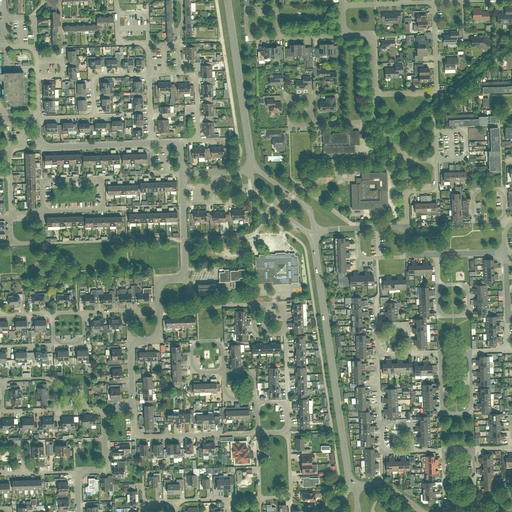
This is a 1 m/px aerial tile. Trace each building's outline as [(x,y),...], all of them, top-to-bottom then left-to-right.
[(57,0),(56,0),(55,0),(43,0),(46,2),(50,7),(50,16),(51,16),(51,23),(50,24),(51,32),(51,35),(49,35),(50,37),(51,37),(52,40),(51,40),(51,44),(57,44),(57,42),(58,42),(58,40),(57,40),(57,32),(58,32),(58,29),(57,29),(57,26),(61,25),(61,23),(60,23),(59,15),(60,15),(60,13),(56,13),(56,4),(58,1),(57,0)] [(171,8),(171,4),(172,4),(172,2),(171,2),(170,0),(169,0),(164,0),(164,5),(165,5),(165,8),(163,8),(163,9),(171,8)] [(184,10),(185,10),(185,12),(192,11),(191,7),(191,4),(192,4),(192,3),(185,3),(185,7),(184,7),(184,10)] [(506,28),(506,24),(511,23),(511,7),(505,7),(505,8),(505,13),(498,14),(499,15),(497,15),(497,23),(502,23),(502,24),(502,28),(506,28)] [(172,12),(171,12),(171,8),(163,9),(165,9),(165,12),(165,17),(171,16),(171,14),(172,14),(172,12)] [(473,15),(473,19),(479,19),(479,20),(489,20),(489,12),(481,12),(481,8),(473,9),(473,15)] [(184,16),(185,16),(185,20),(193,19),(191,19),(191,16),(192,16),(192,11),(185,12),(185,14),(184,14),(184,16)] [(422,14),(421,14),(421,11),(413,11),(413,18),(416,18),(417,21),(418,21),(426,21),(426,14),(422,14)] [(386,13),(382,13),(382,18),(382,19),(382,20),(383,21),(384,22),(385,22),(386,22),(386,23),(391,23),(397,23),(397,21),(401,21),(400,12),(394,12),(394,14),(389,14),(389,12),(385,12),(386,13)] [(105,25),(106,25),(106,23),(109,23),(109,24),(114,24),(113,17),(111,17),(111,16),(109,16),(109,17),(105,17),(105,25)] [(172,18),(171,18),(171,16),(165,17),(165,21),(166,21),(166,24),(164,24),(164,25),(171,25),(171,21),(172,21),(172,18)] [(105,17),(101,18),(101,17),(99,17),(99,18),(97,18),(97,24),(101,24),(101,23),(104,23),(104,25),(105,25),(105,17)] [(185,26),(186,26),(186,28),(192,28),(192,23),(191,24),(191,20),(193,20),(193,19),(185,20),(186,24),(185,24),(185,26)] [(427,27),(427,21),(426,21),(418,21),(418,24),(414,25),(415,31),(418,31),(423,31),(423,28),(423,27),(427,27)] [(89,33),(90,33),(90,31),(93,31),(93,32),(97,32),(97,25),(95,25),(95,24),(93,24),(93,25),(89,25),(89,33)] [(68,25),(66,25),(66,26),(64,26),(64,33),(69,33),(69,32),(72,32),(72,34),(73,34),(72,26),(68,26),(68,25)] [(81,26),(78,26),(78,25),(76,25),(76,26),(72,26),(73,34),(74,34),(74,32),(77,32),(81,32),(81,26)] [(81,32),(85,32),(85,31),(88,31),(88,33),(89,33),(89,25),(85,26),(85,25),(83,25),(83,26),(81,26),(81,32)] [(173,28),(172,28),(171,25),(164,25),(164,26),(166,26),(166,29),(165,29),(165,33),(172,33),(172,31),(173,31),(173,28)] [(184,30),(184,32),(185,32),(185,36),(194,36),(194,35),(192,35),(192,33),(192,28),(186,28),(186,30),(184,30)] [(456,39),(457,39),(457,31),(450,31),(450,35),(444,35),(444,40),(445,39),(445,44),(447,44),(456,44),(456,43),(456,39)] [(174,35),(172,35),(172,33),(165,33),(165,38),(166,38),(166,40),(164,40),(164,41),(173,41),(173,37),(174,37),(174,35)] [(385,50),(386,50),(386,49),(389,49),(389,46),(394,46),(394,40),(396,40),(395,36),(388,37),(388,40),(381,40),(381,49),(382,49),(382,50),(383,50),(384,51),(385,50)] [(428,48),(427,48),(427,44),(428,44),(428,40),(425,40),(425,36),(416,36),(416,41),(418,41),(418,48),(428,48)] [(484,46),(486,48),(490,42),(483,37),(473,38),(473,47),(484,46)] [(196,53),(196,47),(201,47),(201,43),(188,44),(188,47),(186,47),(186,53),(196,53)] [(326,44),(320,45),(320,49),(315,49),(316,57),(322,57),(327,57),(327,54),(326,44)] [(338,56),(337,49),(334,49),(334,46),(333,46),(333,44),(326,44),(327,54),(331,54),(331,57),(338,56)] [(297,45),(290,45),(290,50),(286,51),(286,59),(292,59),(292,56),(298,55),(297,45)] [(304,45),(297,45),(298,55),(303,55),(303,58),(312,58),(312,50),(309,50),(304,50),(304,45)] [(264,60),(264,58),(271,58),(270,48),(267,48),(267,46),(260,47),(260,52),(258,52),(258,61),(264,60)] [(281,46),(274,46),(274,48),(270,48),(271,58),(277,58),(277,59),(282,59),(282,53),(281,53),(281,46)] [(76,51),(75,48),(69,48),(69,51),(68,51),(68,56),(76,56),(76,51)] [(417,55),(415,55),(415,60),(422,60),(422,55),(427,55),(427,52),(426,52),(426,48),(428,48),(418,48),(417,48),(417,55)] [(117,67),(120,67),(119,54),(119,52),(115,52),(116,56),(115,57),(115,59),(111,60),(112,68),(117,67)] [(123,54),(123,52),(119,52),(119,54),(120,67),(123,67),(123,69),(128,68),(128,60),(128,57),(124,58),(123,54)] [(186,53),(186,59),(188,59),(189,63),(201,62),(201,59),(197,59),(196,53),(186,53)] [(70,64),(76,64),(80,64),(80,60),(79,60),(79,56),(76,56),(68,56),(68,62),(70,62),(70,64)] [(87,57),(87,67),(90,67),(90,68),(95,68),(95,60),(90,60),(90,57),(87,57)] [(101,68),(101,66),(104,66),(103,57),(100,57),(100,60),(95,60),(95,68),(101,68)] [(106,66),(106,68),(112,68),(111,60),(111,57),(103,57),(104,66),(106,66)] [(128,68),(133,68),(133,67),(136,67),(136,60),(136,57),(128,57),(128,60),(128,68)] [(136,67),(136,68),(142,68),(142,66),(144,66),(144,57),(141,57),(141,60),(136,60),(136,67)] [(444,62),(445,69),(455,69),(455,64),(458,64),(458,58),(446,58),(447,62),(444,62)] [(214,62),(201,62),(204,62),(204,65),(202,66),(202,72),(212,71),(212,65),(214,65),(214,62)] [(68,73),(76,72),(79,72),(79,67),(76,67),(76,64),(70,64),(70,67),(68,67),(68,73)] [(403,73),(403,65),(402,65),(401,65),(400,64),(395,64),(395,69),(385,69),(385,77),(390,77),(390,78),(393,78),(393,77),(398,77),(398,74),(403,73)] [(414,72),(414,75),(419,75),(429,75),(429,68),(421,68),(421,64),(414,65),(414,72)] [(318,70),(318,77),(325,77),(325,81),(336,81),(336,72),(329,73),(329,69),(318,70)] [(202,72),(202,78),(203,78),(203,81),(215,81),(215,77),(212,77),(212,71),(202,72)] [(24,101),(24,79),(23,72),(4,73),(0,72),(0,81),(3,84),(4,84),(4,102),(12,102),(13,105),(13,106),(20,104),(20,103),(20,102),(24,101)] [(70,81),(77,81),(77,78),(76,72),(68,73),(69,78),(70,78),(70,81)] [(280,85),(279,81),(282,81),(282,75),(276,75),(276,78),(270,78),(270,85),(280,85)] [(419,78),(413,79),(413,86),(420,85),(420,81),(429,81),(429,75),(419,75),(419,78)] [(296,81),(296,89),(301,89),(307,88),(307,84),(311,84),(310,77),(303,77),(303,81),(296,81)] [(140,81),(140,78),(130,79),(130,82),(131,82),(131,87),(142,86),(142,81),(140,81)] [(102,88),(112,88),(112,87),(113,87),(114,86),(114,83),(113,82),(112,82),(112,79),(101,80),(101,83),(102,88)] [(86,89),(85,83),(84,83),(84,80),(77,81),(75,81),(75,89),(86,89)] [(55,81),(45,82),(44,82),(44,85),(44,90),(55,90),(55,85),(55,81)] [(203,81),(203,84),(202,84),(202,91),(213,90),(212,84),(215,84),(215,81),(203,81)] [(165,82),(159,83),(159,85),(155,85),(156,98),(159,97),(159,93),(165,92),(165,82)] [(165,92),(171,92),(174,91),(174,86),(174,84),(171,84),(171,82),(165,82),(165,92)] [(482,93),(488,93),(487,82),(479,82),(479,87),(482,87),(482,91),(482,93)] [(184,94),(190,94),(190,96),(194,96),(193,85),(190,85),(190,83),(184,84),(184,94)] [(184,84),(178,84),(178,86),(174,86),(174,91),(175,99),(178,99),(178,94),(184,94),(184,84)] [(141,92),(142,92),(142,86),(131,87),(131,92),(130,92),(130,95),(141,95),(141,92)] [(102,93),(103,93),(103,96),(110,96),(112,96),(112,95),(114,95),(114,93),(112,93),(112,88),(102,88),(102,93)] [(86,94),(86,89),(75,89),(75,97),(84,97),(84,94),(86,94)] [(44,90),(44,95),(46,95),(46,98),(55,98),(55,90),(44,90)] [(202,91),(203,97),(205,97),(205,100),(212,100),(212,96),(213,96),(213,90),(202,91)] [(142,97),(141,97),(141,95),(130,95),(130,98),(131,98),(131,103),(143,103),(142,97)] [(113,98),(112,96),(110,96),(103,96),(104,99),(102,99),(102,104),(113,104),(113,98)] [(84,100),(84,97),(75,97),(76,105),(86,105),(86,100),(84,100)] [(46,98),(46,101),(44,101),(45,106),(55,106),(55,98),(46,98)] [(335,101),(335,98),(326,98),(327,102),(320,102),(320,111),(333,110),(333,104),(335,104),(335,101)] [(205,100),(205,103),(203,103),(203,110),(213,109),(213,103),(212,103),(212,100),(205,100)] [(282,111),(281,103),(275,103),(274,100),(267,100),(267,106),(270,106),(270,112),(282,111)] [(141,108),(143,108),(143,103),(131,103),(131,108),(130,108),(130,111),(135,111),(141,111),(141,108)] [(102,104),(102,109),(104,109),(104,112),(113,112),(113,104),(102,104)] [(85,110),(86,110),(86,105),(76,105),(76,110),(78,110),(78,113),(85,113),(85,110)] [(47,114),(53,114),(56,114),(55,106),(45,106),(45,111),(46,111),(47,114)] [(168,116),(175,116),(175,112),(170,112),(170,106),(160,107),(160,113),(162,113),(162,116),(168,116)] [(203,110),(203,116),(205,116),(205,119),(213,119),(213,115),(214,115),(213,109),(203,110)] [(486,116),(487,123),(489,123),(494,123),(495,122),(498,122),(498,116),(490,116),(490,110),(486,110),(486,116)] [(141,111),(135,111),(135,114),(135,119),(143,119),(143,114),(141,114),(141,111)] [(449,126),(454,126),(454,115),(445,115),(446,120),(449,120),(449,126)] [(169,126),(168,120),(168,116),(162,116),(160,116),(160,120),(158,120),(158,126),(169,126)] [(487,123),(486,116),(479,116),(479,125),(487,124),(487,123)] [(135,124),(136,127),(142,127),(142,124),(143,124),(143,119),(135,119),(135,124)] [(205,119),(206,122),(204,122),(204,129),(214,128),(214,122),(213,122),(213,119),(205,119)] [(118,129),(117,129),(117,121),(111,121),(112,123),(109,123),(109,129),(109,132),(118,132),(118,129)] [(122,129),(125,129),(125,123),(122,123),(122,121),(117,121),(117,129),(118,129),(122,129)] [(47,124),(47,125),(44,125),(44,134),(52,134),(52,123),(47,124)] [(52,134),(60,134),(60,125),(57,125),(57,123),(52,123),(52,134)] [(60,134),(68,134),(68,123),(63,123),(63,125),(60,125),(60,134)] [(68,123),(68,134),(77,133),(76,124),(73,124),(73,123),(68,123)] [(95,125),(93,125),(93,131),(96,131),(101,131),(101,123),(95,123),(95,125)] [(106,123),(101,123),(101,131),(101,134),(106,134),(106,129),(109,129),(109,123),(106,123)] [(76,124),(77,133),(77,135),(85,135),(84,124),(79,124),(76,124)] [(93,134),(93,131),(93,125),(90,125),(90,124),(84,124),(85,135),(93,134)] [(158,126),(159,132),(161,132),(161,136),(174,135),(174,131),(169,132),(169,126),(158,126)] [(142,130),(142,127),(136,127),(132,127),(132,136),(142,135),(142,130)] [(495,136),(494,133),(499,132),(498,127),(490,128),(490,132),(488,133),(488,136),(495,136)] [(204,129),(204,135),(206,135),(206,138),(219,138),(219,134),(214,134),(214,128),(204,129)] [(282,137),(281,134),(281,130),(275,131),(267,131),(268,138),(273,138),(273,141),(273,143),(273,145),(277,145),(277,151),(282,151),(284,148),(284,137),(282,137)] [(359,145),(359,138),(359,131),(340,131),(340,133),(332,133),(332,134),(330,134),(330,130),(322,131),(323,154),(355,153),(355,145),(359,145)] [(189,150),(189,163),(193,163),(193,158),(199,158),(198,147),(192,148),(192,150),(189,150)] [(199,158),(204,157),(205,160),(208,160),(208,148),(204,148),(204,147),(198,147),(199,158)] [(208,160),(212,160),(212,157),(218,157),(217,147),(211,147),(211,148),(208,148),(208,160)] [(224,159),(227,159),(227,148),(223,148),(223,147),(217,147),(218,157),(223,157),(224,159)] [(388,197),(387,190),(388,190),(387,190),(387,188),(387,186),(388,186),(388,185),(387,185),(387,181),(387,180),(387,176),(387,172),(383,172),(379,173),(379,172),(378,172),(378,173),(375,173),(374,173),(374,172),(373,172),(373,173),(369,173),(369,172),(369,173),(362,173),(361,173),(362,178),(356,179),(356,184),(351,184),(352,191),(351,191),(351,192),(352,192),(352,198),(351,198),(351,199),(353,199),(353,201),(352,201),(352,209),(360,209),(363,209),(370,209),(375,208),(377,208),(377,209),(377,208),(388,208),(388,200),(387,200),(387,198),(388,197)] [(443,172),(443,174),(440,174),(441,185),(444,185),(444,181),(449,181),(449,172),(443,172)] [(469,184),(469,181),(469,177),(466,177),(466,172),(460,172),(460,181),(466,181),(466,185),(469,184)] [(459,190),(447,191),(447,194),(451,194),(452,199),(461,199),(460,193),(459,193),(459,190)] [(411,205),(412,208),(412,216),(415,216),(415,212),(421,212),(420,203),(415,204),(415,205),(411,205)] [(437,207),(437,203),(431,203),(431,212),(431,214),(437,214),(437,216),(440,215),(440,207),(437,207)] [(238,220),(244,220),(244,222),(248,222),(248,211),(244,211),(244,209),(238,210),(238,220)] [(229,221),(229,225),(233,225),(233,220),(238,220),(238,210),(232,210),(232,212),(228,212),(229,214),(229,221)] [(194,213),(191,213),(191,226),(195,226),(195,221),(200,221),(200,211),(194,211),(194,213)] [(200,221),(207,221),(207,220),(210,220),(210,215),(210,213),(206,213),(206,211),(200,211),(200,221)] [(210,220),(210,228),(214,227),(214,223),(219,222),(219,212),(213,212),(213,214),(210,215),(210,220)] [(219,222),(226,222),(229,221),(229,214),(225,214),(225,212),(219,212),(219,222)] [(452,216),(452,221),(448,221),(449,224),(461,224),(461,215),(452,216)] [(289,251),(293,246),(277,231),(273,236),(279,242),(277,245),(279,247),(282,244),(289,251)] [(298,275),(299,274),(298,273),(298,265),(299,264),(298,263),(297,256),(296,256),(295,256),(295,253),(288,254),(288,253),(285,254),(285,253),(283,253),(278,253),(275,253),(275,254),(266,254),(259,255),(259,257),(257,257),(255,257),(256,264),(254,266),(256,267),(256,274),(255,275),(256,277),(256,284),(258,284),(264,284),(265,283),(266,285),(267,283),(267,282),(272,282),(272,281),(274,281),(274,285),(275,285),(275,284),(281,284),(282,284),(289,284),(290,285),(291,284),(291,283),(298,282),(298,281),(298,276),(298,275)] [(414,262),(411,262),(411,266),(408,266),(408,271),(405,271),(405,278),(409,278),(409,276),(414,275),(414,262)] [(232,288),(235,288),(235,280),(234,270),(234,268),(234,269),(224,270),(224,272),(219,272),(219,282),(218,282),(231,282),(232,288)] [(235,270),(234,270),(235,280),(240,280),(239,278),(241,278),(244,277),(244,279),(244,269),(238,269),(238,270),(237,270),(237,269),(236,269),(235,269),(235,270)] [(350,277),(345,277),(345,272),(338,273),(339,281),(341,281),(342,284),(350,284),(350,277)] [(406,284),(409,284),(409,278),(405,278),(405,280),(402,280),(402,276),(400,276),(400,290),(406,289),(406,284)] [(484,281),(482,281),(480,283),(480,285),(485,285),(485,283),(494,283),(494,279),(498,279),(498,276),(484,277),(484,281)] [(215,284),(208,284),(205,284),(205,285),(198,285),(198,295),(216,294),(215,284)] [(131,303),(131,296),(134,295),(134,285),(131,286),(131,288),(129,288),(128,290),(128,293),(126,293),(126,303),(131,303)] [(134,285),(134,295),(137,295),(138,302),(143,302),(143,293),(140,293),(140,290),(139,288),(137,288),(137,285),(134,285)] [(120,296),(120,304),(126,304),(126,303),(126,293),(126,288),(119,289),(119,290),(117,290),(117,296),(120,296)] [(143,302),(143,303),(149,303),(149,295),(152,295),(152,289),(152,288),(143,288),(143,293),(143,302)] [(58,302),(63,302),(64,302),(63,295),(63,293),(59,293),(59,289),(54,289),(54,296),(57,296),(58,302)] [(67,292),(63,292),(63,293),(63,295),(64,302),(63,302),(63,305),(65,304),(65,306),(69,306),(69,304),(70,304),(69,298),(72,298),(72,290),(67,290),(67,292)] [(97,290),(94,290),(92,290),(91,291),(91,295),(88,295),(89,304),(94,304),(94,297),(97,297),(97,290)] [(102,290),(100,290),(97,290),(97,297),(100,297),(101,304),(106,303),(106,294),(103,294),(103,290),(102,290)] [(115,296),(115,290),(109,291),(109,294),(106,294),(106,303),(106,304),(112,304),(112,296),(115,296)] [(35,291),(29,291),(29,297),(33,297),(33,303),(39,303),(39,296),(39,294),(35,294),(35,291)] [(83,305),(89,305),(89,304),(88,295),(85,295),(85,291),(80,292),(80,297),(83,297),(83,305)] [(10,292),(5,292),(5,298),(8,298),(8,304),(14,304),(14,297),(14,295),(10,295),(10,292)] [(39,293),(39,294),(39,296),(39,303),(39,305),(40,305),(40,307),(44,307),(44,305),(45,305),(45,299),(48,299),(47,293),(39,293)] [(20,306),(20,300),(23,300),(23,294),(17,294),(18,297),(14,297),(14,304),(14,306),(20,306)] [(292,308),(292,312),(303,311),(303,304),(306,304),(306,300),(298,301),(298,304),(293,304),(293,306),(292,306),(292,307),(292,308)] [(479,317),(485,317),(486,317),(486,313),(487,313),(487,308),(477,308),(478,311),(474,311),(474,314),(479,314),(479,317)] [(419,316),(416,316),(416,319),(423,319),(423,316),(429,316),(433,316),(433,313),(429,313),(429,310),(419,310),(419,316)] [(499,319),(499,316),(491,316),(491,313),(487,313),(486,313),(486,317),(485,317),(486,323),(495,322),(495,319),(499,319)] [(426,325),(426,319),(429,319),(429,316),(423,316),(423,319),(416,319),(412,319),(412,322),(416,322),(416,325),(426,325)] [(46,336),(49,336),(49,330),(46,330),(46,329),(46,320),(40,320),(41,332),(43,332),(43,333),(46,333),(46,336)] [(97,329),(101,329),(101,333),(106,332),(106,326),(103,326),(103,320),(97,320),(97,329)] [(109,320),(109,326),(106,326),(106,332),(112,332),(112,329),(115,329),(115,320),(109,320)] [(26,337),(28,337),(31,337),(31,330),(28,330),(27,329),(27,321),(21,321),(21,330),(22,333),(25,333),(26,337)] [(366,328),(366,326),(352,326),(352,332),(351,332),(351,335),(356,335),(357,335),(357,332),(362,332),(362,329),(366,329),(366,328)] [(363,332),(362,332),(357,332),(357,335),(356,335),(356,341),(370,340),(369,338),(365,338),(365,335),(363,335),(363,332)] [(248,335),(247,336),(246,333),(236,333),(236,340),(241,340),(241,342),(248,341),(248,335)] [(180,352),(180,347),(180,346),(180,343),(172,344),(172,347),(172,353),(180,352)] [(107,350),(110,349),(112,349),(112,355),(122,355),(121,349),(119,349),(119,346),(107,346),(107,350)] [(77,357),(76,357),(73,357),(73,364),(73,365),(76,365),(76,360),(83,360),(83,349),(81,349),(80,350),(77,350),(77,357)] [(91,363),(91,357),(88,357),(88,350),(85,350),(84,349),(83,349),(83,360),(84,360),(84,361),(86,361),(86,363),(91,363)] [(58,351),(58,358),(54,358),(54,364),(57,364),(57,361),(63,360),(63,350),(61,350),(60,351),(58,351)] [(66,351),(65,350),(63,350),(63,360),(67,360),(67,364),(73,364),(73,357),(69,358),(69,351),(66,351)] [(18,364),(18,362),(21,362),(21,351),(19,351),(18,352),(16,353),(16,358),(14,360),(11,360),(11,366),(11,367),(14,367),(14,366),(16,366),(18,364)] [(29,365),(29,366),(32,366),(31,359),(28,359),(27,357),(27,352),(24,352),(23,351),(21,351),(21,362),(25,362),(25,364),(27,365),(29,365)] [(35,365),(37,365),(39,363),(39,361),(42,361),(41,351),(40,351),(39,352),(36,352),(36,357),(35,359),(31,359),(32,366),(35,366),(35,365)] [(45,363),(47,365),(52,365),(52,358),(49,358),(47,357),(47,351),(44,351),(43,351),(41,351),(42,361),(42,363),(45,363)] [(151,360),(156,360),(157,360),(157,359),(160,359),(160,352),(157,352),(157,351),(156,351),(156,352),(151,352),(151,360)] [(8,366),(11,366),(11,360),(6,360),(6,353),(3,353),(2,352),(1,352),(1,362),(8,362),(8,366)] [(140,361),(145,360),(145,352),(139,352),(139,353),(136,353),(136,360),(139,360),(139,361),(140,361)] [(119,360),(122,360),(122,355),(112,355),(109,355),(109,360),(107,360),(107,364),(119,363),(119,360)] [(406,373),(411,373),(412,377),(415,377),(415,376),(414,370),(412,371),(411,364),(411,359),(408,359),(408,363),(405,363),(406,373)] [(414,362),(414,364),(411,364),(412,371),(414,370),(415,376),(421,376),(420,366),(417,366),(417,362),(414,362)] [(109,369),(112,369),(113,374),(122,374),(122,368),(119,369),(119,365),(109,366),(109,369)] [(143,377),(143,382),(152,382),(152,376),(151,376),(151,373),(144,373),(144,376),(143,376),(143,377)] [(120,383),(120,380),(122,380),(122,374),(113,374),(113,380),(110,380),(110,383),(120,383)] [(173,375),(173,381),(174,381),(174,384),(181,384),(181,381),(182,381),(181,381),(181,375),(173,375)] [(365,380),(365,377),(351,378),(352,383),(350,384),(350,387),(355,387),(358,387),(358,383),(361,383),(361,380),(365,380)] [(211,392),(216,391),(217,391),(220,391),(220,383),(217,383),(216,379),(210,379),(211,383),(211,392)] [(480,379),(480,383),(476,383),(476,386),(481,385),(487,385),(488,388),(490,388),(494,388),(494,385),(490,385),(490,379),(480,379)] [(194,392),(199,392),(199,380),(193,381),(193,384),(190,384),(190,392),(193,392),(194,392)] [(38,392),(36,392),(36,394),(48,394),(48,389),(47,389),(47,383),(40,384),(40,388),(38,388),(38,392)] [(365,386),(363,386),(363,383),(361,383),(358,383),(358,387),(355,387),(355,392),(369,392),(369,389),(365,389),(365,386)] [(11,391),(10,391),(10,395),(22,395),(22,392),(20,392),(20,388),(17,389),(17,385),(11,385),(11,391)] [(120,394),(120,388),(119,388),(119,385),(109,385),(107,385),(108,394),(111,394),(120,394)] [(480,392),(476,392),(476,394),(490,394),(490,388),(488,388),(487,385),(481,385),(481,388),(480,388),(480,392)] [(280,394),(280,393),(280,389),(269,390),(267,390),(267,391),(267,394),(268,396),(270,396),(270,400),(275,399),(275,398),(279,398),(279,395),(280,395),(280,394)] [(153,399),(152,399),(152,393),(144,394),(140,394),(140,400),(145,400),(145,403),(152,402),(152,399),(153,399)] [(36,394),(36,401),(41,401),(41,405),(47,404),(47,398),(48,398),(48,394),(36,394)] [(118,399),(120,399),(120,394),(111,394),(111,399),(107,400),(107,403),(118,402),(118,399)] [(12,405),(18,404),(18,401),(21,401),(21,397),(22,397),(22,395),(10,395),(10,400),(11,400),(12,405)] [(144,406),(145,412),(153,411),(153,406),(153,405),(152,405),(152,402),(145,403),(145,406),(144,406)] [(482,415),(488,414),(489,414),(495,414),(495,411),(491,411),(491,405),(477,406),(477,408),(481,408),(481,412),(482,411),(482,415)] [(226,419),(232,419),(231,407),(226,408),(226,410),(226,411),(223,411),(223,415),(223,419),(226,418),(226,419)] [(243,418),(249,418),(252,418),(252,410),(249,410),(249,407),(243,407),(243,418)] [(423,407),(423,413),(420,413),(420,416),(420,417),(430,416),(433,416),(432,413),(437,413),(437,410),(433,410),(432,407),(423,407)] [(219,414),(214,415),(214,423),(220,423),(220,422),(223,422),(223,419),(223,415),(223,411),(222,408),(219,408),(220,414),(219,414)] [(191,422),(191,421),(194,421),(193,416),(194,416),(193,413),(190,413),(184,413),(185,422),(190,422),(191,422)] [(92,427),(92,425),(95,425),(95,422),(98,422),(98,416),(93,416),(93,414),(89,415),(89,427),(92,427)] [(168,422),(173,422),(173,414),(167,414),(164,414),(164,422),(167,422),(168,422)] [(80,423),(80,425),(83,425),(83,427),(84,428),(86,428),(87,427),(89,427),(89,415),(84,415),(84,416),(79,416),(79,423),(80,423)] [(197,423),(203,423),(202,415),(197,415),(196,415),(196,416),(194,416),(193,416),(194,421),(194,423),(197,423)] [(45,429),(45,428),(48,427),(48,417),(42,418),(42,423),(39,423),(40,430),(45,429)] [(52,429),(57,429),(57,423),(54,423),(54,417),(48,417),(48,427),(52,427),(52,429)] [(65,429),(65,427),(68,427),(68,417),(62,417),(62,422),(59,422),(60,429),(65,429)] [(74,422),(74,417),(68,417),(68,427),(72,427),(72,428),(77,428),(77,422),(74,422)] [(25,430),(25,428),(29,428),(28,418),(22,418),(22,424),(19,424),(20,430),(25,430)] [(32,428),(32,430),(37,430),(37,423),(34,423),(34,418),(28,418),(29,428),(32,428)] [(0,430),(5,431),(5,429),(9,429),(8,419),(2,419),(3,424),(0,424),(0,430)] [(14,424),(14,419),(8,419),(9,429),(12,429),(12,431),(17,430),(17,424),(14,424)] [(299,425),(299,431),(304,431),(304,428),(309,428),(309,421),(298,421),(299,425)] [(145,423),(145,429),(146,429),(146,432),(153,432),(153,429),(154,429),(154,428),(153,423),(145,423)] [(301,453),(310,453),(310,449),(304,449),(304,438),(296,439),(296,449),(301,449),(301,453)] [(370,443),(374,442),(374,440),(360,440),(361,446),(359,446),(359,449),(364,449),(372,449),(372,446),(370,446),(370,443)] [(193,450),(193,443),(186,443),(186,453),(190,452),(190,457),(196,457),(196,450),(193,450)] [(208,456),(208,452),(209,452),(208,443),(202,443),(202,449),(198,449),(198,450),(199,457),(203,457),(203,456),(208,456)] [(214,449),(214,443),(208,443),(209,452),(212,452),(212,455),(218,455),(218,448),(214,449)] [(233,453),(235,453),(251,452),(250,447),(246,447),(246,448),(245,448),(244,447),(245,447),(245,443),(232,443),(233,453)] [(148,455),(148,459),(151,458),(151,451),(148,451),(148,444),(140,445),(140,447),(137,447),(138,451),(140,451),(140,455),(148,455)] [(154,454),(157,454),(157,458),(163,458),(163,444),(154,444),(154,454)] [(170,453),(173,453),(174,453),(173,444),(167,444),(167,451),(164,451),(164,458),(168,458),(167,457),(170,457),(170,453)] [(178,458),(178,457),(184,456),(183,450),(180,450),(179,444),(173,444),(174,453),(173,453),(174,458),(178,458)] [(70,448),(67,448),(67,445),(61,445),(61,455),(67,455),(67,458),(70,458),(70,448)] [(130,445),(119,445),(120,448),(113,449),(113,456),(114,456),(114,459),(118,458),(118,455),(124,455),(123,451),(130,451),(130,445)] [(33,458),(33,456),(38,456),(38,446),(32,447),(32,449),(29,449),(30,458),(33,458)] [(247,458),(247,457),(249,457),(249,458),(253,457),(253,452),(251,452),(235,453),(236,463),(248,462),(248,458),(247,458)] [(314,455),(302,455),(302,465),(311,464),(311,458),(314,458),(314,455)] [(389,458),(389,462),(384,462),(384,466),(386,466),(386,471),(392,471),(392,457),(389,458)] [(124,475),(124,472),(125,472),(125,464),(129,464),(129,461),(118,461),(118,467),(114,467),(114,478),(119,478),(118,475),(124,475)] [(302,465),(302,474),(315,473),(315,470),(312,470),(311,464),(302,465)] [(193,475),(188,475),(188,484),(192,484),(192,486),(197,485),(196,475),(199,475),(199,468),(193,468),(193,475)] [(237,481),(237,483),(238,484),(240,484),(241,483),(244,483),(245,484),(250,484),(251,483),(251,478),(250,477),(250,475),(251,476),(252,476),(252,475),(252,471),(251,471),(251,470),(247,470),(246,471),(241,471),(240,470),(237,470),(236,471),(236,474),(238,475),(238,480),(237,481)] [(157,487),(157,480),(160,480),(160,473),(154,474),(154,477),(149,477),(149,487),(157,487)] [(426,480),(426,482),(426,483),(434,482),(434,479),(435,479),(435,476),(439,476),(439,473),(425,474),(425,480),(426,480)] [(223,479),(223,476),(223,475),(219,475),(219,476),(213,476),(213,483),(217,483),(217,489),(224,489),(223,479)] [(233,476),(227,476),(223,476),(223,479),(224,489),(226,488),(226,490),(230,489),(230,483),(233,482),(233,476)] [(303,481),(303,487),(315,486),(315,483),(319,483),(319,478),(309,478),(309,477),(305,477),(305,480),(307,480),(307,481),(303,481)] [(89,487),(85,487),(85,491),(91,491),(91,493),(95,493),(95,491),(98,491),(98,479),(95,479),(95,478),(88,478),(89,487)] [(109,491),(113,491),(113,483),(109,483),(109,478),(101,478),(101,490),(109,489),(109,491)] [(55,482),(58,482),(59,487),(68,487),(68,482),(65,482),(65,479),(55,479),(55,482)] [(176,479),(176,484),(173,484),(174,493),(180,493),(180,486),(183,486),(183,479),(176,479)] [(173,484),(170,484),(170,480),(164,480),(164,487),(167,487),(168,493),(174,493),(173,484)] [(494,489),(493,483),(480,483),(477,483),(477,486),(480,486),(484,486),(484,489),(481,489),(481,492),(487,492),(487,489),(494,489)] [(66,496),(66,493),(68,493),(68,487),(59,487),(59,493),(57,493),(57,496),(66,496)] [(124,493),(127,493),(127,497),(138,497),(137,491),(131,491),(130,487),(124,488),(124,493)] [(307,493),(302,493),(301,493),(301,497),(302,498),(304,498),(304,500),(307,500),(307,501),(308,502),(312,502),(313,501),(316,501),(315,498),(317,497),(322,496),(321,493),(321,492),(313,492),(313,493),(308,493),(307,493)] [(441,494),(436,494),(422,494),(423,500),(428,500),(428,503),(432,503),(432,497),(441,496),(441,494)] [(56,499),(59,499),(59,505),(69,505),(69,499),(66,499),(66,496),(57,496),(56,496),(56,499)] [(127,497),(127,502),(124,502),(124,504),(122,504),(122,507),(129,507),(129,504),(138,504),(138,497),(127,497)] [(87,508),(87,511),(101,511),(102,510),(100,510),(100,503),(93,503),(93,507),(87,508)]
